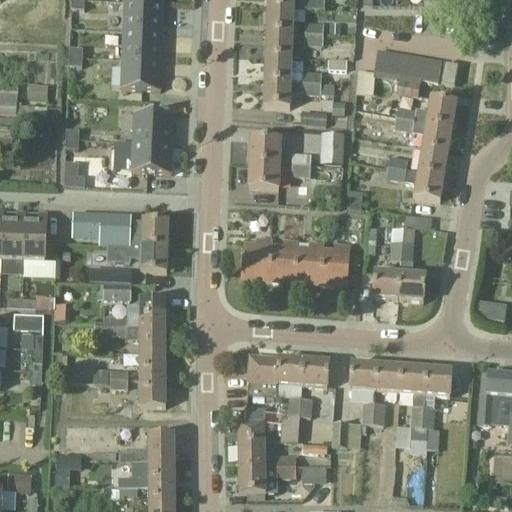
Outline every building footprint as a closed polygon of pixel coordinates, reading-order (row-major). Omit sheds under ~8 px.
[(163,9),(163,0),(124,0),(124,7),(163,9)] [(266,0),(266,13),(293,14),(293,0),(266,0)] [(372,0),(362,0),(362,10),(372,11),(372,0)] [(455,11),(454,0),(423,0),(424,11),(455,11)] [(305,2),(304,14),(324,15),(325,3),(305,2)] [(71,15),(84,15),(84,6),(71,5),(71,15)] [(123,36),(162,38),(163,9),(124,7),(123,36)] [(293,14),(266,13),(266,38),(292,39),(293,14)] [(304,39),(323,40),(323,28),(304,27),(304,39)] [(340,28),(330,28),(329,38),(340,39),(340,28)] [(161,67),(162,38),(123,36),(122,65),(161,67)] [(265,62),(291,63),(292,39),(266,38),(265,62)] [(322,51),(323,40),(304,39),(303,51),(322,51)] [(69,53),(69,63),(82,63),(82,54),(69,53)] [(377,56),(374,77),(384,79),(388,57),(377,56)] [(388,57),(384,79),(395,80),(399,59),(388,57)] [(399,59),(395,80),(399,81),(406,82),(409,61),(399,59)] [(409,61),(406,82),(416,84),(420,63),(409,61)] [(265,62),(264,87),(290,88),(291,63),(265,62)] [(82,63),(69,63),(68,72),(82,73),(82,63)] [(420,63),(416,84),(420,85),(427,86),(431,64),(420,63)] [(328,64),(328,74),(346,75),(346,65),(328,64)] [(431,64),(427,86),(438,88),(441,66),(431,64)] [(160,96),(161,67),(122,65),(120,95),(160,96)] [(458,69),(444,66),(440,88),(454,90),(458,69)] [(356,96),(371,97),(372,76),(357,75),(356,96)] [(302,76),(302,88),(321,89),(321,77),(302,76)] [(398,85),(396,99),(417,103),(420,90),(420,85),(416,84),(406,82),(399,81),(399,84),(398,85)] [(264,87),(263,112),(289,113),(290,98),(320,99),(321,89),(302,88),(290,88),(264,87)] [(29,88),(27,102),(45,104),(47,90),(29,88)] [(16,119),(27,120),(46,122),(47,112),(16,110),(18,91),(0,89),(0,118),(16,120),(16,119)] [(321,89),(320,99),(333,100),(333,90),(321,89)] [(395,123),(452,133),(456,108),(430,103),(428,115),(415,113),(415,115),(397,112),(395,123)] [(344,107),(334,107),(333,119),(343,119),(344,107)] [(327,118),(301,115),(300,129),(326,131),(327,118)] [(133,118),(132,148),(172,149),(173,119),(133,118)] [(0,120),(0,130),(33,132),(34,123),(0,120)] [(421,153),(448,157),(452,133),(395,123),(393,135),(423,140),(421,153)] [(66,135),(65,145),(78,145),(79,136),(66,135)] [(343,170),(344,140),(344,138),(321,137),(320,169),(343,170)] [(19,151),(18,151),(18,142),(0,140),(0,164),(18,165),(19,151)] [(250,143),(249,168),(279,170),(280,145),(250,143)] [(78,145),(65,145),(65,154),(78,155),(78,145)] [(172,149),(132,148),(131,177),(170,179),(172,149)] [(421,153),(417,177),(444,182),(448,157),(421,153)] [(311,159),(292,158),(291,170),(310,171),(311,159)] [(387,172),(406,175),(408,164),(389,161),(387,172)] [(279,170),(249,168),(248,193),(278,194),(279,170)] [(310,171),(291,170),(290,182),(310,183),(310,171)] [(406,175),(387,172),(385,184),(403,187),(415,189),(413,202),(439,207),(444,182),(417,177),(406,175)] [(16,227),(3,227),(2,227),(1,264),(22,265),(24,228),(25,228),(25,217),(24,217),(17,217),(16,227)] [(24,228),(22,265),(44,266),(46,218),(38,218),(38,228),(25,228),(24,228)] [(131,220),(72,218),(71,244),(99,245),(99,251),(107,251),(110,251),(129,251),(130,226),(131,226),(131,220)] [(404,233),(418,234),(419,222),(405,220),(404,233)] [(129,251),(141,252),(167,253),(168,228),(131,226),(130,226),(129,251)] [(366,250),(365,259),(375,260),(375,250),(377,233),(367,232),(366,250)] [(400,267),(402,248),(403,235),(391,234),(389,266),(400,267)] [(244,249),(241,284),(255,284),(255,280),(268,281),(270,251),(271,244),(257,243),(256,250),(244,249)] [(268,281),(268,285),(281,286),(281,283),(294,284),(296,254),(297,246),(283,245),(282,252),(270,251),(268,281)] [(294,284),(293,288),(307,289),(307,284),(320,286),(322,255),(323,248),(308,247),(307,254),(296,254),(294,284)] [(402,248),(400,267),(412,267),(414,249),(402,248)] [(320,286),(319,289),(327,290),(332,290),(334,290),(335,287),(346,288),(349,250),(335,249),(334,256),(322,255),(320,286)] [(107,251),(107,266),(129,266),(129,262),(140,263),(139,277),(166,278),(167,257),(167,253),(141,252),(129,251),(110,251),(107,251)] [(399,279),(397,305),(423,307),(425,280),(411,279),(412,267),(400,267),(399,279)] [(131,275),(108,274),(108,286),(130,287),(131,275)] [(397,305),(399,279),(374,277),(372,303),(397,305)] [(130,290),(103,290),(103,306),(130,306),(130,290)] [(21,304),(20,314),(35,315),(36,305),(21,304)] [(94,327),(94,332),(165,332),(165,305),(139,305),(139,318),(126,318),(127,322),(109,322),(109,327),(94,327)] [(473,321),(501,323),(502,307),(475,305),(473,321)] [(43,321),(14,319),(13,335),(43,336),(43,321)] [(165,332),(94,332),(94,340),(127,341),(127,345),(139,345),(139,359),(165,359),(165,332)] [(33,340),(33,354),(42,355),(43,340),(33,340)] [(99,356),(99,350),(94,347),(88,350),(88,356),(94,360),(99,356)] [(42,355),(33,354),(32,369),(42,369),(42,355)] [(165,359),(139,359),(139,385),(165,385),(165,359)] [(248,388),(247,399),(288,402),(287,422),(298,422),(299,403),(300,392),(302,365),(249,362),(247,388),(248,388)] [(302,365),(300,392),(327,394),(328,367),(302,365)] [(351,369),(349,395),(375,397),(377,370),(351,369)] [(375,397),(399,399),(401,372),(377,370),(375,397)] [(401,372),(399,399),(412,400),(413,400),(412,411),(423,412),(424,401),(426,374),(401,372)] [(92,389),(108,389),(108,375),(93,374),(92,389)] [(424,401),(425,401),(449,403),(451,376),(426,374),(424,401)] [(41,390),(42,376),(32,375),(31,390),(41,390)] [(110,375),(110,385),(127,385),(127,376),(110,375)] [(478,417),(477,430),(491,430),(491,429),(509,430),(510,419),(511,418),(511,380),(487,379),(486,399),(479,399),(478,417)] [(127,385),(110,385),(110,394),(127,394),(127,385)] [(165,385),(139,385),(139,412),(165,412),(165,385)] [(299,422),(310,423),(311,404),(299,403),(298,422),(299,422)] [(374,408),(362,408),(360,429),(372,430),(374,408)] [(384,409),(374,408),(372,430),(384,431),(386,409),(384,409)] [(412,411),(410,444),(425,445),(426,446),(427,434),(426,434),(421,433),(423,412),(412,411)] [(421,433),(426,434),(427,434),(433,434),(435,413),(424,412),(423,412),(421,433)] [(246,427),(237,427),(238,463),(238,473),(264,473),(264,472),(264,446),(264,445),(264,427),(263,427),(264,415),(247,413),(246,427)] [(298,448),(299,422),(298,422),(287,422),(282,421),(282,429),(281,447),(298,448)] [(331,452),(346,453),(347,428),(333,427),(332,427),(331,452)] [(264,445),(264,446),(281,447),(282,429),(265,428),(264,445)] [(426,446),(425,454),(438,455),(439,435),(433,434),(427,434),(426,446)] [(132,467),(136,467),(136,468),(174,467),(174,440),(147,440),(148,453),(117,454),(118,468),(132,467)] [(326,459),(327,450),(302,449),(302,458),(326,459)] [(116,457),(85,457),(85,465),(116,465),(116,457)] [(296,460),(277,460),(277,472),(296,472),(296,460)] [(56,471),(50,471),(49,493),(69,494),(69,474),(80,474),(80,461),(57,461),(56,471)] [(132,483),(119,483),(119,494),(138,494),(148,494),(174,493),(174,467),(136,468),(136,467),(132,467),(132,483)] [(314,488),(314,471),(302,472),(302,488),(314,488)] [(264,473),(238,473),(238,499),(278,498),(277,483),(277,472),(264,472),(264,473)] [(296,472),(277,472),(277,483),(296,483),(296,472)] [(8,477),(7,495),(30,496),(31,478),(8,477)] [(174,511),(174,493),(148,494),(148,511),(174,511)] [(138,494),(119,494),(119,505),(138,504),(138,494)] [(27,503),(26,511),(36,511),(37,503),(27,503)]
